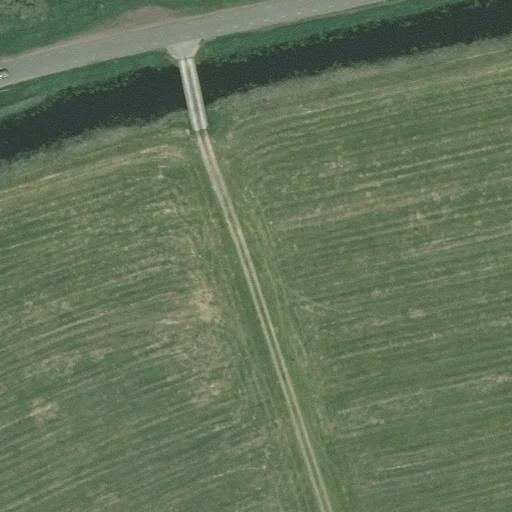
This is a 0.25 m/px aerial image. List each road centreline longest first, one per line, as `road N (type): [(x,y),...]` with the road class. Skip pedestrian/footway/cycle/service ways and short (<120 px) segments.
road 1 (track): [(170,39),(327,511)]
road 2 (unclassified): [(0,77),(353,0)]
